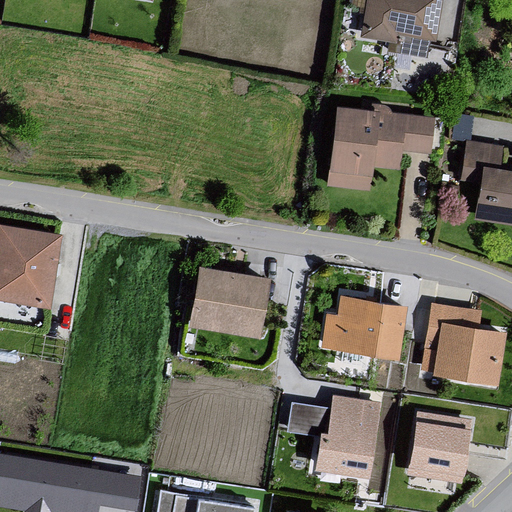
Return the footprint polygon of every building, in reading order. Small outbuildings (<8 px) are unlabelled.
[(440,0),(368,0),(362,41),(398,48),(399,39),(436,45),(440,0)] [(438,123),(336,112),(327,190),(370,195),(372,171),(403,174),(405,156),(434,159),(438,123)] [(511,228),(511,177),(501,176),(504,153),(470,148),(474,122),(453,119),(449,148),(463,150),(458,186),(479,189),(474,224),(511,228)] [(60,237),(0,228),(0,301),(49,309),(60,237)] [(271,280),(198,266),(187,329),(261,342),(271,280)] [(408,308),(341,299),(339,315),(325,313),(320,352),(400,364),(408,308)] [(499,385),(507,335),(478,330),(481,313),(430,305),(423,351),(435,353),(431,374),(499,385)] [(382,406),(332,399),(331,408),(328,433),(317,431),(316,437),(311,472),(372,481),(382,406)] [(328,433),(331,408),(291,402),(287,433),(316,437),(317,431),(328,433)] [(472,422),(416,413),(406,475),(462,484),(472,422)] [(140,473),(0,449),(0,503),(23,507),(22,511),(95,511),(97,504),(134,510),(140,473)] [(254,511),(255,506),(160,492),(156,511),(254,511)]
